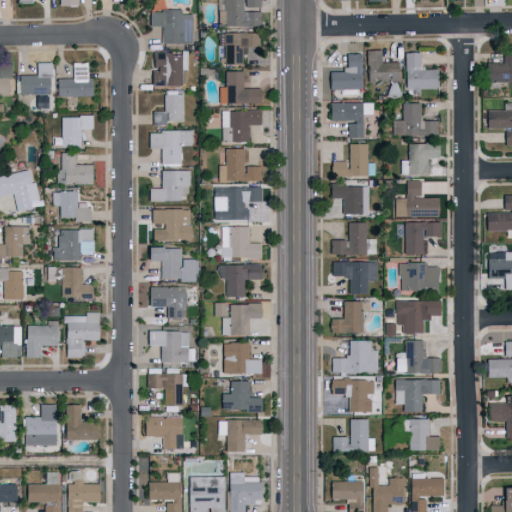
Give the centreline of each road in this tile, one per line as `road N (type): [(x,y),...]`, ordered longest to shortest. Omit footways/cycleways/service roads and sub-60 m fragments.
road 1 (residential): [(467,511),(463,21)]
road 2 (tertiary): [(300,511),(297,26)]
road 3 (residential): [(125,511),(123,61),(99,40)]
road 4 (residential): [(297,26),(511,20)]
road 5 (residential): [(0,382),(125,384)]
